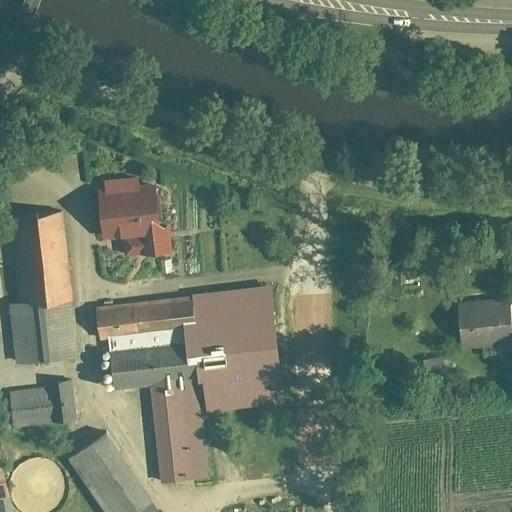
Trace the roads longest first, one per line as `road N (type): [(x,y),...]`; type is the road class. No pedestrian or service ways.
road 1 (unclassified): [(0,90),(12,63),(333,176),(425,190),(511,184)]
road 2 (tertiary): [(303,0),(418,21),(511,25)]
